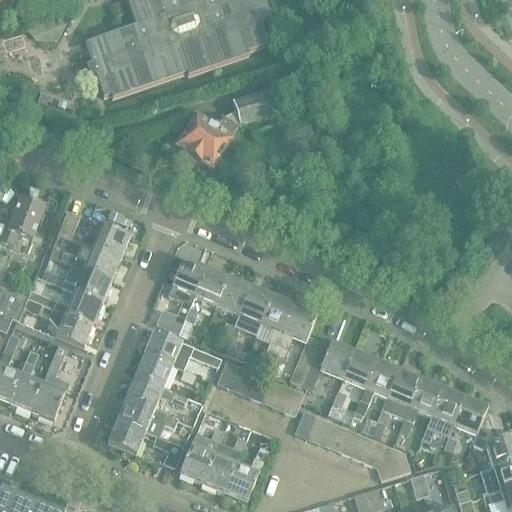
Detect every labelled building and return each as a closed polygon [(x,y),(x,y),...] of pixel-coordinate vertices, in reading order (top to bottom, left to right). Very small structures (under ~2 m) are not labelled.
[(0,0),(0,2),(5,0),(124,0),(135,30),(84,47),(103,102),(111,99),(112,103),(185,78),(186,81),(247,60),(245,56),(266,49),(259,28),(270,24),(261,0),(0,0)] [(121,7),(109,11),(112,21),(124,18),(121,7)] [(69,16),(26,33),(35,44),(56,45),(65,28),(69,16)] [(277,92),(252,99),(260,125),(252,128),(263,165),(297,155),(285,116),(284,116),(277,92)] [(40,96),(37,105),(46,109),(47,105),(50,106),(52,100),(40,96)] [(252,127),(252,128),(260,125),(252,99),(231,105),(235,117),(223,123),(219,129),(216,127),(214,130),(194,118),(174,150),(182,154),(181,156),(202,169),(203,168),(212,173),(239,131),(252,127)] [(58,103),(56,109),(64,112),(66,105),(58,103)] [(32,245),(45,209),(21,201),(10,231),(5,229),(0,242),(0,245),(13,250),(17,239),(32,245)] [(110,213),(107,222),(118,226),(122,218),(110,213)] [(70,245),(80,221),(67,216),(57,240),(70,245)] [(122,219),(119,227),(128,230),(131,222),(122,219)] [(84,239),(80,248),(120,264),(129,242),(100,230),(94,243),(84,239)] [(48,262),(71,271),(71,270),(111,286),(120,264),(80,248),(75,261),(52,252),(48,262)] [(170,292),(193,302),(205,273),(183,263),(170,292)] [(40,284),(72,297),(72,296),(102,308),(111,286),(71,270),(71,271),(65,284),(43,275),(40,284)] [(193,302),(215,311),(228,282),(205,273),(193,302)] [(220,340),(228,343),(232,333),(250,291),(228,282),(215,311),(237,320),(232,331),(225,328),(220,340)] [(0,323),(9,328),(11,324),(18,326),(23,313),(27,303),(29,298),(0,286),(0,323)] [(246,324),(260,329),(272,301),(250,291),(232,333),(241,336),(246,324)] [(32,292),(29,298),(27,303),(41,309),(41,310),(51,314),(52,313),(93,330),(102,308),(72,296),(72,297),(67,310),(54,305),(55,302),(32,292)] [(164,311),(177,315),(181,304),(168,299),(164,311)] [(263,358),(272,362),(294,310),(272,301),(260,329),(273,335),(263,358)] [(37,319),(41,310),(41,309),(27,303),(23,313),(37,319)] [(156,331),(177,340),(188,313),(180,310),(175,321),(162,315),(156,331)] [(317,319),(294,310),(272,362),(281,365),(291,342),(304,348),(288,386),(299,391),(318,346),(307,342),(317,319)] [(84,353),(93,330),(52,313),(51,314),(48,322),(58,332),(54,341),(84,353)] [(198,317),(188,313),(177,340),(186,344),(198,317)] [(0,334),(6,337),(9,328),(0,323),(0,334)] [(143,359),(171,371),(182,375),(188,362),(215,373),(218,364),(204,358),(152,337),(143,359)] [(10,339),(0,362),(0,403),(8,407),(20,378),(7,372),(19,342),(10,339)] [(329,351),(318,346),(299,391),(311,396),(319,376),(341,385),(353,356),(330,347),(329,351)] [(55,381),(60,368),(66,354),(58,350),(46,377),(55,381)] [(225,350),(222,358),(228,360),(231,353),(225,350)] [(29,355),(20,378),(8,407),(30,416),(42,387),(29,382),(39,359),(29,355)] [(341,385),(363,394),(375,366),(353,356),(341,385)] [(143,359),(134,381),(162,393),(171,371),(143,359)] [(363,394),(386,404),(398,375),(375,366),(363,394)] [(215,389),(226,393),(235,371),(225,367),(215,389)] [(226,393),(237,398),(247,376),(235,371),(226,393)] [(183,375),(179,383),(191,388),(195,380),(183,375)] [(389,418),(403,424),(420,384),(398,375),(386,404),(376,426),(376,427),(384,431),(389,418)] [(237,398),(248,403),(257,380),(247,376),(237,398)] [(248,403),(260,408),(269,385),(257,380),(248,403)] [(51,391),(42,387),(30,416),(53,426),(62,405),(65,397),(66,396),(69,387),(55,381),(51,391)] [(162,393),(134,381),(125,404),(153,415),(159,402),(182,411),(185,403),(162,393)] [(420,444),(420,445),(442,393),(420,384),(403,424),(398,436),(406,440),(416,417),(429,422),(420,444)] [(260,408),(271,412),(280,390),(269,385),(260,408)] [(271,412),(282,417),(291,394),(280,390),(271,412)] [(438,426),(452,431),(464,403),(442,393),(420,445),(429,448),(438,426)] [(303,399),(291,394),(282,417),(294,422),(303,399)] [(337,395),(332,407),(340,411),(345,399),(337,395)] [(65,397),(62,405),(69,408),(73,399),(66,396),(65,397)] [(452,431),(475,441),(486,412),(464,403),(452,431)] [(164,420),(153,415),(125,404),(115,426),(144,438),(149,424),(160,429),(164,420)] [(359,404),(354,416),(363,420),(368,408),(359,404)] [(332,407),(327,419),(344,426),(350,428),(354,417),(340,411),(332,407)] [(486,412),(475,441),(473,445),(484,450),(491,473),(511,466),(511,441),(504,443),(498,423),(485,418),(487,412),(486,412)] [(293,439),(304,444),(313,421),(302,416),(293,439)] [(304,444),(315,448),(324,426),(313,421),(304,444)] [(366,422),(358,440),(369,444),(376,427),(376,426),(366,422)] [(134,460),(144,438),(115,426),(106,448),(134,460)] [(315,448),(326,453),(336,430),(324,426),(315,448)] [(326,453),(337,458),(347,435),(336,430),(326,453)] [(178,479),(201,488),(213,459),(214,460),(223,437),(214,433),(210,444),(195,438),(178,479)] [(337,458),(349,463),(358,440),(347,435),(337,458)] [(349,463),(360,467),(370,445),(369,444),(358,440),(349,463)] [(174,473),(182,453),(155,442),(152,450),(167,457),(162,469),(174,473)] [(448,442),(443,454),(451,457),(456,445),(448,442)] [(231,455),(239,458),(244,446),(236,443),(231,455)] [(360,467),(372,472),(381,450),(370,445),(360,467)] [(403,459),(381,450),(372,472),(375,474),(379,486),(409,477),(403,459)] [(249,474),(235,469),(223,497),(246,507),(267,455),(258,452),(249,474)] [(201,488),(223,497),(235,469),(214,460),(213,459),(201,488)] [(477,477),(484,500),(511,491),(511,466),(491,473),(477,477)] [(408,483),(412,494),(425,489),(422,479),(408,483)] [(428,500),(425,489),(412,494),(415,504),(428,500)] [(511,511),(511,491),(484,500),(487,511),(511,511)] [(455,497),(458,508),(470,505),(467,493),(455,497)] [(379,504),(376,494),(362,498),(365,508),(379,504)] [(36,511),(7,500),(0,496),(0,511),(36,511)] [(353,501),(356,511),(381,511),(379,504),(365,508),(362,498),(353,501)]
